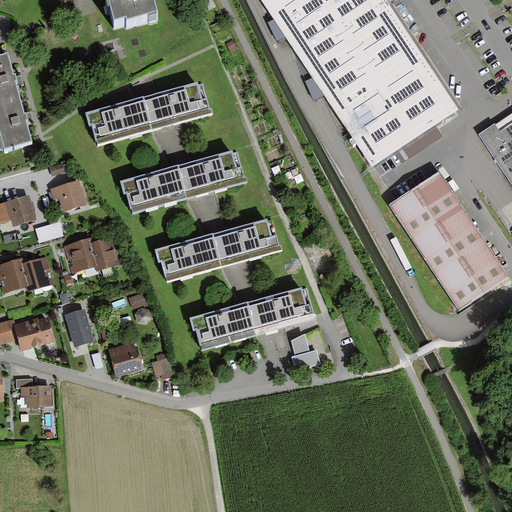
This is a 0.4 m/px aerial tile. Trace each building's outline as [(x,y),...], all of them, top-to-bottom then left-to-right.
[(149,0),(148,0),(141,2),(140,0),(107,0),(110,9),(106,10),(113,36),(156,25),(149,0)] [(388,0),(262,0),(373,166),(395,152),(412,141),(434,126),(461,108),(388,0)] [(0,62),(0,144),(3,154),(32,146),(7,61),(0,62)] [(153,100),(84,118),(92,151),(167,131),(207,120),(198,88),(153,100)] [(496,124),(479,135),(511,185),(511,121),(500,130),(496,124)] [(441,136),(434,126),(402,147),(395,152),(402,162),(441,136)] [(183,168),(120,186),(129,218),(202,197),(243,186),(234,154),(183,168)] [(507,277),(438,173),(399,198),(388,205),(457,310),(507,277)] [(60,189),(67,214),(89,208),(81,183),(60,189)] [(11,200),(18,225),(40,219),(32,194),(11,200)] [(61,220),(40,228),(46,245),(67,238),(61,220)] [(224,236),(155,255),(164,287),(239,266),(278,256),(269,224),(224,236)] [(107,271),(126,265),(117,236),(98,241),(105,264),(107,271)] [(80,271),(105,264),(97,237),(71,244),(80,271)] [(37,290),(57,284),(48,255),(29,261),(36,284),(37,290)] [(0,280),(4,293),(36,284),(27,257),(0,264),(0,280)] [(257,305),(188,324),(197,356),(268,337),(311,325),(302,292),(257,305)] [(77,312),(66,316),(75,347),(95,342),(85,310),(77,312)] [(23,326),(29,350),(63,341),(56,317),(23,326)] [(1,324),(6,342),(22,339),(17,320),(1,324)] [(310,353),(306,335),(292,342),(296,355),(292,356),(296,371),(321,365),(317,351),(310,353)] [(108,353),(116,377),(145,368),(137,344),(108,353)] [(159,364),(163,378),(179,373),(175,359),(159,364)] [(16,388),(21,387),(32,387),(32,379),(15,380),(16,388)] [(32,387),(21,387),(22,397),(27,397),(27,407),(50,406),(49,386),(32,387)]
